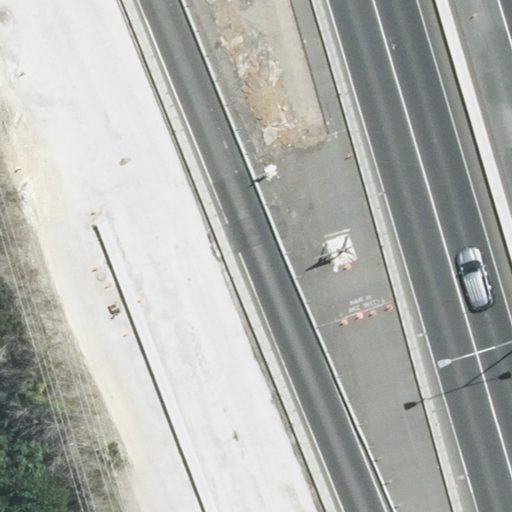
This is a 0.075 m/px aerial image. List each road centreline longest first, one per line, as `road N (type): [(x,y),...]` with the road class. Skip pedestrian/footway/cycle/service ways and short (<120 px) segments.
road 1 (motorway): [(354,511),(145,0)]
road 2 (motorway): [(510,511),(359,0)]
